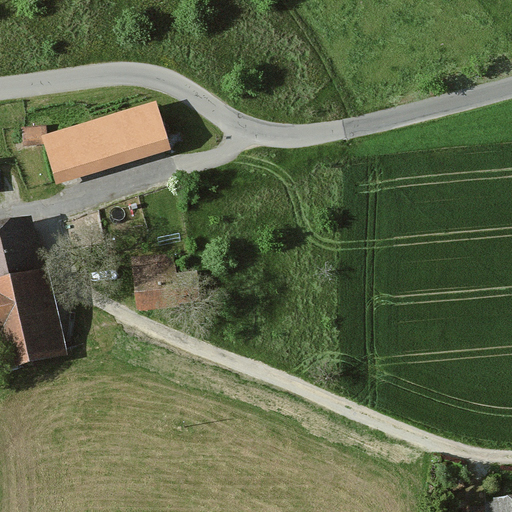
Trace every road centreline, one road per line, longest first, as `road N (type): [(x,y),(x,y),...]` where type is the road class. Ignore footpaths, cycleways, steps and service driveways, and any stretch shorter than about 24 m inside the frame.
road 1 (track): [(44,207),(63,272),(92,296),(427,438),(511,456)]
road 2 (unclassified): [(0,88),(145,75),(246,129),(289,135),(511,86)]
road 3 (track): [(0,215),(216,157),(246,129)]
